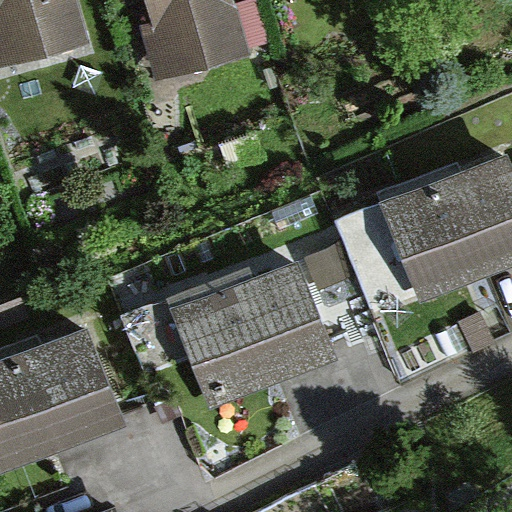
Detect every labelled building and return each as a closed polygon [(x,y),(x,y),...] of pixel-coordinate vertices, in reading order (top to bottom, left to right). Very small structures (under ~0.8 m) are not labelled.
[(73,0),(0,0),(0,11),(11,56),(83,38),(73,0)] [(234,0),(152,0),(172,83),(249,65),(234,0)] [(511,163),(510,159),(351,222),(392,326),(511,278),(511,163)] [(310,258),(136,321),(155,371),(200,355),(218,405),(347,358),(310,258)] [(96,335),(0,368),(0,476),(130,431),(96,335)] [(411,449),(272,511),(407,511),(435,500),(411,449)]
